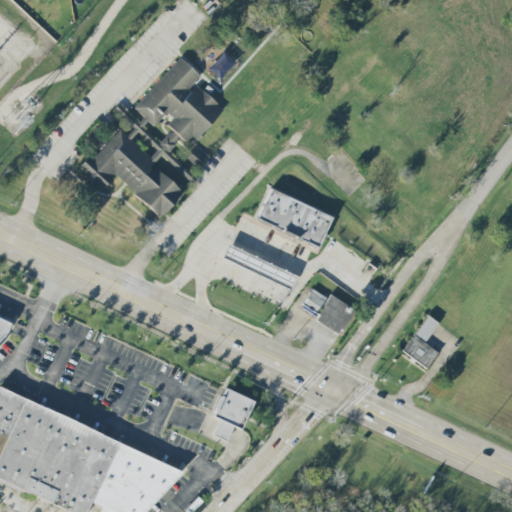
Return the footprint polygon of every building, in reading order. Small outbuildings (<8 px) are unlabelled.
[(151,166),(164,152),(166,153),(183,135),(192,144),(223,110),(194,84),(201,77),(180,58),(134,108),(144,118),(137,126),(141,129),(148,122),(153,126),(166,113),(173,119),(166,125),(173,131),(149,156),(119,128),(80,171),(101,190),(114,176),(160,217),(181,194),(151,166)] [(332,219),(318,249),(257,219),(271,190),(332,219)] [(411,209),(403,217),(413,228),(422,220),(411,209)] [(229,246),(223,259),(290,291),(296,278),(229,246)] [(314,317),(326,299),(311,289),(299,308),(314,317)] [(341,334),(353,307),(327,296),(315,323),(341,334)] [(426,369),(437,353),(424,343),(438,324),(427,316),(401,351),(426,369)] [(0,343),(10,333),(0,323),(0,343)] [(226,441),(233,427),(241,430),(253,401),(224,389),(212,417),(219,420),(212,436),(226,441)] [(144,511),(184,467),(0,394),(0,481),(8,485),(9,485),(17,489),(21,492),(71,511),(86,511),(90,503),(101,507),(99,511),(144,511)]
